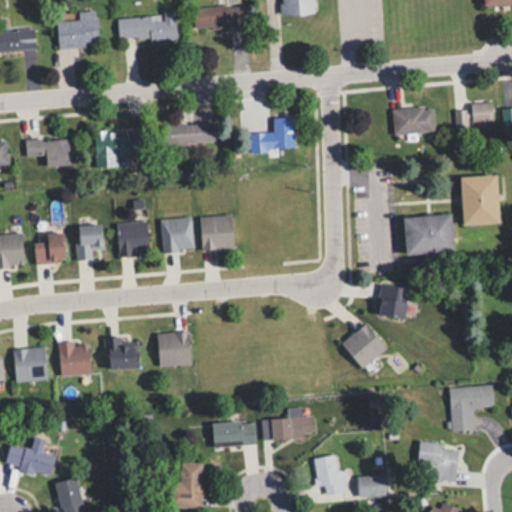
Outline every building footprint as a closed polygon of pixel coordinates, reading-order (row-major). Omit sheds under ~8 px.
[(279,0),(280,15),(313,14),(312,0),(279,0)] [(238,27),(237,5),(191,7),(192,29),(238,27)] [(117,40),(174,36),(172,13),(116,17),(117,40)] [(55,20),(56,47),(98,44),(96,17),(55,20)] [(0,50),(34,48),(33,29),(0,30),(0,50)] [(469,102),(469,107),(452,107),(453,124),(491,122),(490,101),(469,102)] [(433,130),(432,106),(391,107),(392,132),(433,130)] [(511,130),(511,107),(502,107),(502,130),(511,130)] [(292,116),(272,116),(272,131),(247,132),(248,150),(293,149),(292,116)] [(213,142),(212,122),(164,124),(164,144),(213,142)] [(93,132),(93,166),(115,166),(115,156),(142,155),(142,132),(93,132)] [(45,165),(68,165),(67,137),(24,138),(24,155),(44,155),(45,165)] [(498,222),(495,174),(458,176),(461,225),(498,222)] [(404,254),(452,251),(450,213),(402,216),(404,254)] [(199,215),(199,249),(231,248),(230,215),(199,215)] [(158,218),(160,252),(192,250),(190,217),(158,218)] [(115,222),(117,256),(147,253),(144,220),(115,222)] [(90,249),(102,248),(101,224),(75,225),(76,259),(90,258),(90,249)] [(61,231),(42,233),(42,240),(32,241),(34,263),(64,260),(61,231)] [(0,233),(0,266),(22,265),(20,232),(0,233)] [(407,288),(380,283),(375,314),(402,318),(407,288)] [(383,350),(367,323),(340,338),(356,366),(383,350)] [(187,332),(156,332),(156,365),(188,364),(187,332)] [(105,338),(106,368),(138,368),(137,338),(105,338)] [(59,375),(89,373),(86,343),(72,344),(72,340),(56,342),(59,375)] [(11,348),(13,381),(45,379),(43,346),(11,348)] [(490,384),(447,386),(449,431),(472,430),(471,408),(491,407),(490,384)] [(259,419),(261,439),(310,436),(309,414),(299,415),(299,406),(286,407),(287,417),(259,419)] [(211,445),(253,444),(253,421),(210,421),(211,445)] [(53,455),(40,452),(43,439),(32,437),(29,449),(8,444),(3,463),(49,474),(53,455)] [(455,448),(440,448),(440,442),(417,441),(417,470),(431,470),(431,479),(455,479),(455,448)] [(342,493),(343,469),(334,469),(334,456),(314,455),(313,485),(324,485),(324,492),(342,493)] [(177,508),(202,508),(202,462),(177,462),(177,508)] [(356,473),(356,496),(383,496),(383,473),(356,473)] [(51,484),(59,511),(83,511),(73,477),(51,484)] [(458,511),(459,510),(431,501),(427,511),(458,511)]
